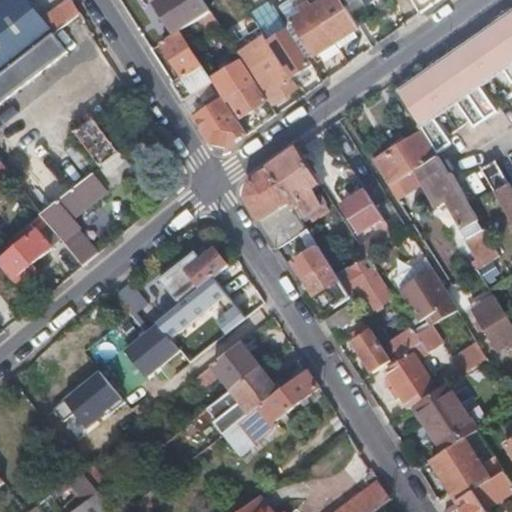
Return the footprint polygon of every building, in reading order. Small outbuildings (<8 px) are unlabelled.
[(0,0),(0,74),(55,32),(81,12),(73,0),(67,0),(42,19),(27,0),(0,0)] [(162,0),(158,3),(177,34),(183,31),(198,21),(212,12),(204,0),(162,0)] [(336,42),(359,28),(345,7),(341,0),(326,0),(324,2),(322,0),(315,0),(311,3),(315,7),(336,42)] [(314,56),(336,42),(315,7),(293,22),(314,56)] [(223,28),(212,12),(198,21),(208,37),(223,28)] [(511,13),(405,89),(407,93),(400,97),(422,132),(436,155),(449,145),(431,118),(454,102),(472,129),(495,113),(476,85),(500,69),(511,87),(511,13)] [(310,59),(314,56),(293,22),(289,25),(292,30),(310,59)] [(292,77),(313,64),(310,59),(292,30),(271,44),(292,77)] [(186,79),(175,86),(185,101),(215,82),(215,81),(183,31),(177,34),(164,43),(186,79)] [(0,101),(67,48),(55,32),(0,74),(0,101)] [(277,105),(301,90),(298,86),(292,77),(271,44),(271,43),(257,52),(254,48),(245,53),(248,58),(275,101),(277,105)] [(243,120),(270,103),(244,62),(215,81),(215,82),(223,94),(228,103),(231,101),(243,120)] [(405,89),(398,94),(400,97),(407,93),(405,89)] [(230,149),(249,136),(228,103),(223,94),(210,102),(214,107),(196,119),(213,146),(230,149)] [(94,155),(103,166),(122,152),(103,128),(109,124),(99,112),(75,131),(94,155)] [(415,171),(437,157),(436,155),(422,132),(374,162),(389,187),(415,171)] [(86,180),(42,214),(48,221),(62,239),(83,265),(98,253),(76,228),(79,226),(72,218),(139,166),(126,149),(122,152),(103,166),(86,180)] [(311,191),(320,185),(306,164),(297,149),(268,169),(289,201),(294,209),(300,205),(307,216),(321,207),(311,191)] [(472,263),(477,269),(498,255),(478,220),(453,177),(450,178),(437,157),(415,171),(389,187),(396,198),(422,182),(431,196),(436,205),(446,200),(479,258),(472,263)] [(0,187),(13,178),(0,161),(0,187)] [(511,227),(511,193),(495,165),(481,174),(511,227)] [(289,201),(268,169),(247,185),(244,200),(276,251),(280,248),(299,236),(308,231),(301,220),(282,231),(270,213),(289,201)] [(330,186),(340,202),(361,189),(351,173),(330,186)] [(365,256),(394,237),(383,219),(365,191),(341,206),(358,233),(373,224),(379,234),(359,246),(365,256)] [(430,209),(436,205),(431,196),(425,200),(430,209)] [(405,230),(393,212),(383,219),(394,237),(405,230)] [(48,221),(42,214),(0,246),(0,262),(13,278),(19,285),(37,270),(31,263),(51,247),(37,230),(48,221)] [(62,239),(48,221),(37,230),(51,247),(62,239)] [(303,282),(329,265),(318,248),(315,242),(308,231),(299,236),(306,247),(310,253),(292,265),(303,282)] [(299,236),(280,248),(287,259),(306,247),(299,236)] [(203,260),(197,252),(161,282),(181,307),(198,292),(230,267),(216,250),(203,260)] [(347,267),(336,274),(350,298),(361,291),(375,312),(392,302),(385,289),(367,260),(349,270),(347,267)] [(400,292),(431,272),(424,261),(392,281),(400,292)] [(350,298),(336,274),(329,265),(303,282),(316,302),(312,305),(321,319),(351,299),(350,298)] [(456,312),(443,291),(431,272),(400,292),(425,330),(427,329),(456,312)] [(196,380),(243,343),(275,317),(252,282),(231,296),(238,307),(237,308),(240,314),(110,416),(119,427),(111,433),(118,442),(196,380)] [(511,324),(495,298),(474,311),(486,330),(490,327),(502,347),(507,345),(511,351),(511,350),(511,324)] [(323,322),(331,335),(362,316),(354,303),(323,322)] [(105,343),(117,359),(140,340),(127,324),(105,343)] [(388,365),(392,363),(383,348),(368,326),(350,337),(374,375),(382,369),(388,365)] [(498,350),(502,347),(490,327),(486,330),(498,350)] [(438,347),(427,329),(425,330),(416,336),(421,343),(410,351),(413,356),(417,361),(438,347)] [(421,343),(416,336),(412,330),(383,348),(392,363),(410,351),(421,343)] [(222,376),(234,391),(262,369),(243,343),(196,380),(204,390),(222,376)] [(484,355),(476,343),(434,371),(441,383),(484,355)] [(434,388),(417,361),(413,356),(391,370),(388,365),(382,369),(389,379),(384,383),(396,400),(401,397),(407,405),(434,388)] [(234,391),(253,414),(281,393),(262,369),(234,391)] [(278,420),(321,389),(309,371),(281,393),(253,414),(226,435),(242,456),(257,444),(274,431),(274,430),(275,430),(275,429),(276,429),(276,428),(276,427),(276,426),(276,425),(275,424),(275,423),(274,423),(278,420)] [(464,440),(476,432),(446,385),(437,391),(413,407),(443,454),(464,440)] [(437,391),(434,388),(407,405),(409,409),(413,407),(437,391)] [(61,403),(42,418),(82,470),(92,462),(101,455),(61,403)] [(511,419),(511,420),(503,425),(511,438),(511,441),(505,446),(511,456),(511,419)] [(430,462),(457,502),(474,491),(491,480),(481,466),(486,463),(482,457),(478,460),(464,440),(443,454),(430,462)] [(100,493),(101,494),(111,486),(92,462),(82,470),(100,493)] [(71,511),(74,511),(100,493),(82,470),(70,480),(81,495),(67,505),(71,511)] [(511,491),(511,484),(504,471),(491,480),(474,491),(485,509),(511,491)] [(375,511),(391,500),(374,472),(367,476),(373,486),(339,511),(375,511)] [(474,491),(457,502),(462,511),(487,511),(485,509),(474,491)] [(114,511),(101,494),(100,493),(74,511),(114,511)] [(270,511),(261,500),(244,511),(270,511)]
